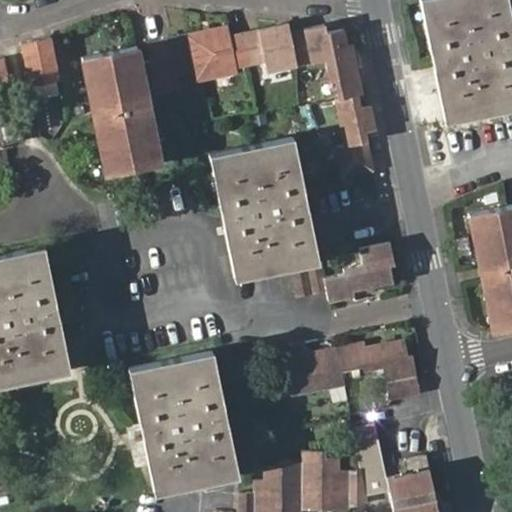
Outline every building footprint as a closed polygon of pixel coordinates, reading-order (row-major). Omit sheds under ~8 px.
[(511,41),(503,0),(418,0),(433,68),(438,66),(445,101),(446,103),(448,106),(451,109),(454,111),(458,111),(461,111),(470,109),(471,116),(511,107),(511,68),(509,53),(511,52),(511,41)] [(375,131),(369,101),(358,102),(356,90),(360,89),(356,61),(350,62),(344,29),(326,32),(324,26),(289,33),(286,24),(229,34),(227,27),(147,42),(150,59),(153,74),(142,77),(145,91),(178,84),(175,71),(191,68),(193,79),(236,70),(235,65),(262,60),(264,71),(323,60),(327,79),(333,78),(338,100),(333,100),(342,147),(336,148),(341,178),(373,171),(366,133),(375,131)] [(22,43),(30,85),(60,79),(50,37),(22,43)] [(142,77),(139,61),(135,45),(68,59),(93,178),(159,164),(145,91),(142,77)] [(0,58),(0,88),(10,87),(4,57),(0,58)] [(150,59),(139,61),(142,77),(153,74),(150,59)] [(438,66),(433,68),(444,122),(471,116),(470,109),(461,111),(458,111),(454,111),(451,109),(448,106),(446,103),(445,101),(438,66)] [(23,138),(19,121),(0,125),(0,132),(3,143),(23,138)] [(291,137),(195,156),(209,226),(232,220),(236,239),(232,240),(236,257),(236,259),(238,262),(240,265),(242,266),(245,267),(248,267),(251,267),(260,266),(261,272),(290,266),(317,260),(310,224),(303,225),(300,209),(306,208),(291,137)] [(511,204),(468,214),(491,331),(511,327),(511,204)] [(310,224),(306,208),(300,209),(303,225),(310,224)] [(261,272),(260,266),(251,267),(248,267),(245,267),(242,266),(240,265),(238,262),(236,259),(236,257),(232,240),(236,239),(232,220),(209,226),(221,280),(261,272)] [(340,273),(324,276),(327,292),(329,300),(352,296),(351,289),(398,280),(394,263),(398,263),(394,240),(356,246),(359,263),(339,266),(340,273)] [(58,350),(51,316),(56,315),(42,244),(0,252),(0,381),(40,374),(39,368),(48,366),(50,365),(53,363),(56,360),(58,356),(58,352),(58,350)] [(39,368),(40,374),(67,369),(56,315),(51,316),(58,350),(58,352),(58,356),(56,360),(53,363),(50,365),(48,366),(39,368)] [(386,400),(422,394),(411,332),(339,345),(344,373),(380,366),(386,400)] [(344,373),(339,345),(292,353),(294,362),(278,364),(284,394),(346,384),(344,373)] [(212,351),(129,368),(143,438),(153,436),(156,454),(152,455),(155,471),(156,474),(158,477),(160,479),(162,481),(165,481),(168,481),(171,482),(180,480),(174,450),(202,444),(204,448),(206,451),(208,455),(210,458),(213,461),(216,464),(219,467),(222,469),(226,471),(229,473),(233,474),(237,475),(229,439),(224,440),(220,423),(226,422),(212,351)] [(229,439),(226,422),(220,423),(224,440),(229,439)] [(352,428),(360,468),(365,494),(387,490),(385,476),(374,424),(352,428)] [(143,438),(154,492),(237,475),(233,474),(229,473),(226,471),(222,469),(219,467),(216,464),(213,461),(210,458),(208,455),(206,451),(204,448),(202,444),(174,450),(180,480),(171,482),(168,481),(165,481),(162,481),(160,479),(158,477),(156,474),(155,471),(152,455),(156,454),(153,436),(143,438)] [(365,494),(360,468),(341,472),(339,458),(326,458),(325,451),(301,450),(301,460),(278,459),(277,468),(263,467),(263,473),(262,479),(253,478),(252,491),(239,490),(237,511),(300,511),(301,510),(346,510),(349,507),(369,502),(365,494)] [(402,473),(385,476),(387,490),(392,511),(437,511),(423,454),(398,459),(402,473)]
